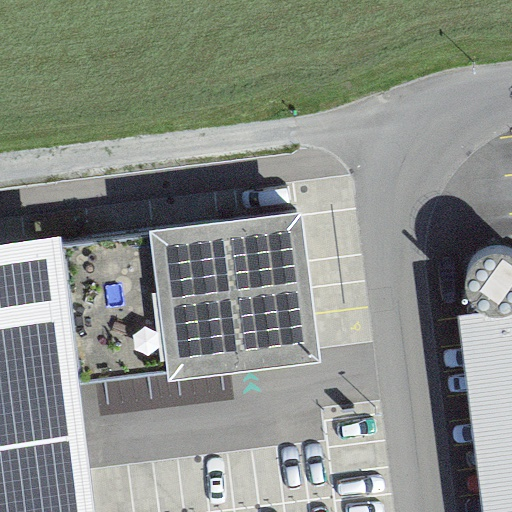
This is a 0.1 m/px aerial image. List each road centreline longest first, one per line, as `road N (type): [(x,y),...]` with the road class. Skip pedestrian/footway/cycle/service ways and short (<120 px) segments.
road 1 (residential): [(426,511),(392,235),(397,187),(415,144),(454,112),(511,95)]
road 2 (track): [(0,158),(371,133),(415,144)]
